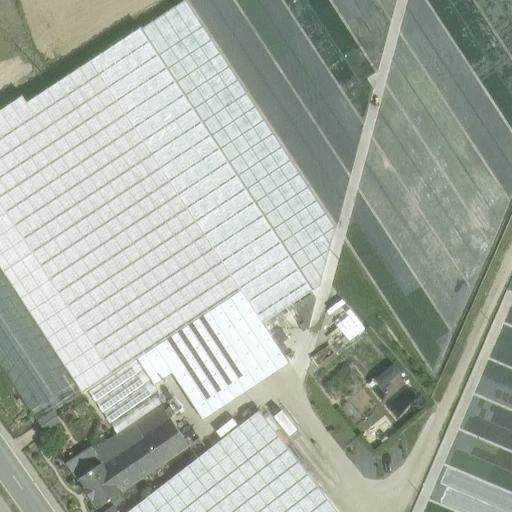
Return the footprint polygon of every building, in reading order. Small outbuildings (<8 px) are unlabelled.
[(315,290),(322,285),(337,231),(185,0),(143,28),(315,290)] [(314,290),(141,27),(91,60),(264,323),(314,290)] [(85,58),(0,114),(0,149),(46,219),(77,199),(81,196),(105,181),(109,178),(147,153),(85,58)] [(289,369),(147,153),(109,178),(251,394),(289,369)] [(131,360),(0,160),(0,258),(86,390),(131,360)] [(246,397),(105,181),(81,196),(223,412),(246,397)] [(185,363),(77,199),(46,219),(156,387),(162,383),(160,379),(185,363)] [(82,393),(0,267),(0,364),(38,422),(82,393)] [(389,395),(408,381),(393,363),(375,377),(389,395)] [(131,370),(113,383),(118,390),(136,377),(131,370)] [(214,404),(191,370),(179,378),(201,412),(214,404)] [(136,377),(118,390),(126,401),(144,389),(136,377)] [(118,390),(113,383),(93,397),(105,416),(126,401),(118,390)] [(162,406),(135,425),(142,435),(162,464),(189,446),(162,406)] [(134,424),(94,451),(102,463),(142,435),(135,425),(134,424)] [(142,435),(102,463),(94,451),(92,447),(68,464),(79,480),(78,480),(98,508),(162,464),(142,435)]
